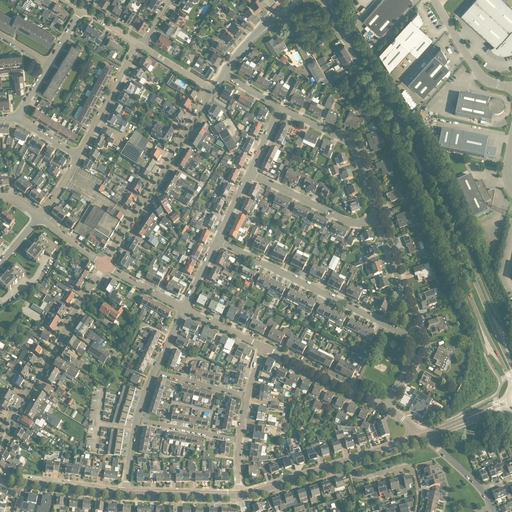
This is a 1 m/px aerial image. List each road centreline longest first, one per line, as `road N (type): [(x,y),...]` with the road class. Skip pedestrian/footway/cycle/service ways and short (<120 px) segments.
road 1 (tertiary): [(400,128),(511,386)]
road 2 (tertiary): [(511,367),(400,128)]
road 3 (residential): [(414,334),(216,239)]
road 4 (residential): [(104,263),(211,88)]
road 5 (residential): [(0,436),(104,263)]
road 6 (tertiary): [(417,439),(241,496)]
road 7 (residential): [(378,215),(354,147),(279,107)]
road 8 (tertiary): [(400,128),(324,0)]
road 9 (residential): [(378,215),(346,222),(248,172)]
road 10 (residential): [(387,407),(262,346)]
road 11 (residential): [(77,156),(137,43)]
road 12 (tertiary): [(123,493),(0,474)]
road 13 (residential): [(414,334),(378,215)]
road 14 (unclassified): [(511,88),(482,79),(434,0)]
